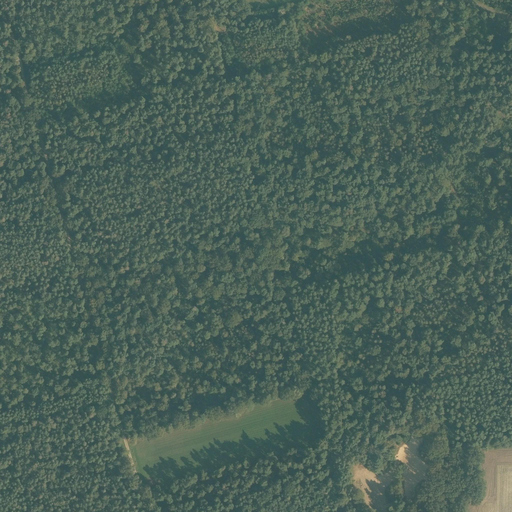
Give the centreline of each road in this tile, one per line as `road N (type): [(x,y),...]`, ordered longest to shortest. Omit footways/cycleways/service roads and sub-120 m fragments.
road 1 (track): [(144,511),(50,177)]
road 2 (track): [(340,511),(256,178)]
road 3 (track): [(511,222),(283,285)]
road 4 (track): [(50,177),(0,11)]
road 5 (track): [(239,122),(209,0)]
